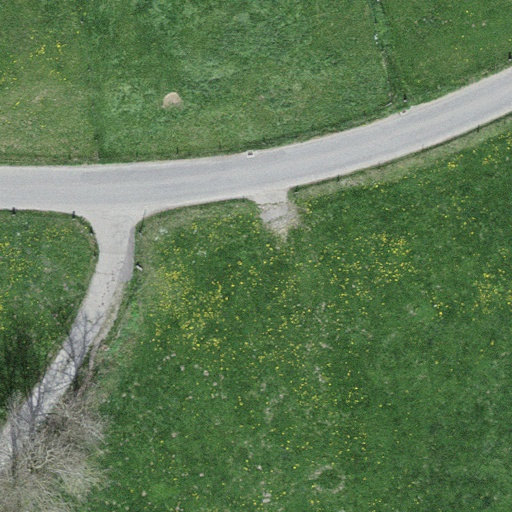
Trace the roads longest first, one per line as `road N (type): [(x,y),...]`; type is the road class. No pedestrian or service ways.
road 1 (unclassified): [(511,90),(418,134),(263,177),(114,196),(0,191)]
road 2 (track): [(0,454),(105,317),(121,260),(114,196)]
